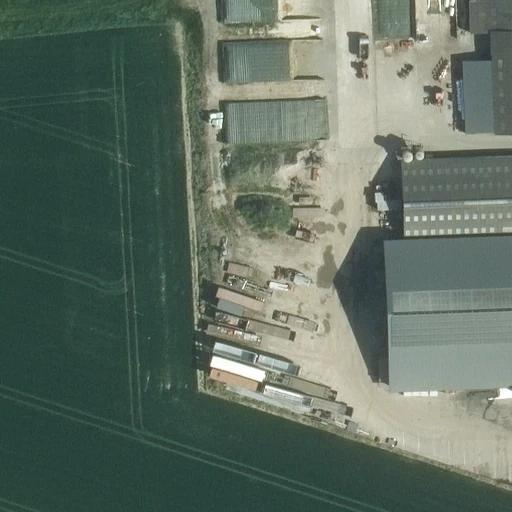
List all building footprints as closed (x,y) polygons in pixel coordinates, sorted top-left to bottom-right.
[(212,0),(213,19),(231,18),(231,0),(212,0)] [(457,0),(417,0),(418,24),(458,24),(457,0)] [(496,131),(496,134),(511,133),(511,0),(470,0),(472,32),(491,31),(492,60),(496,131)] [(230,75),(322,77),(322,48),(230,46),(230,75)] [(496,131),(492,60),(462,61),(465,132),(496,131)] [(225,140),(330,139),(330,102),(225,104),(225,140)] [(511,156),(401,161),(404,241),(511,237),(511,156)] [(329,213),(327,168),(311,168),(310,160),(295,161),(297,214),(329,213)] [(286,224),(285,236),(310,237),(311,225),(286,224)] [(383,242),(388,388),(511,384),(511,237),(404,241),(383,242)]
